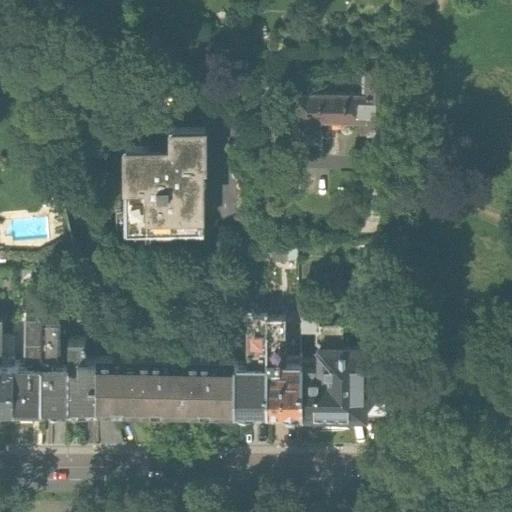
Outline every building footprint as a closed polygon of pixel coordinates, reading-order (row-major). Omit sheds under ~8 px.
[(159,33),(159,44),(171,45),(172,34),(159,33)] [(198,35),(185,35),(185,44),(197,45),(198,35)] [(361,91),(360,116),(360,128),(379,129),(388,129),(389,61),(362,60),(361,91)] [(360,116),(361,91),(293,89),(293,135),(319,135),(320,115),(343,115),(360,116)] [(79,109),(83,131),(113,125),(113,120),(147,113),(142,91),(109,98),(110,102),(79,109)] [(172,146),(127,146),(128,229),(208,227),(208,181),(208,168),(211,168),(210,128),(172,128),(172,146)] [(266,354),(265,307),(265,304),(246,304),(247,355),(266,355),(266,354)] [(265,307),(266,354),(285,353),(284,307),(265,307)] [(319,308),(299,308),(300,327),(316,327),(316,320),(318,320),(318,315),(319,315),(319,308)] [(342,324),(365,324),(378,324),(378,309),(342,309),(342,315),(343,315),(342,324)] [(0,357),(13,357),(13,351),(1,350),(1,330),(1,312),(0,312),(0,357)] [(41,350),(41,314),(40,312),(25,312),(25,351),(29,352),(29,357),(40,357),(41,350)] [(41,314),(41,350),(56,350),(57,314),(41,314)] [(318,336),(317,337),(365,337),(365,324),(342,324),(343,315),(342,315),(319,315),(318,315),(318,320),(316,320),(316,327),(316,333),(318,333),(318,336)] [(13,330),(1,330),(1,350),(13,351),(13,330)] [(69,335),(68,350),(69,401),(97,401),(96,354),(87,353),(84,350),(84,335),(69,335)] [(365,337),(317,337),(318,354),(300,355),(301,403),(365,403),(365,370),(366,336),(365,337)] [(69,401),(68,350),(56,350),(41,350),(40,357),(40,401),(69,401)] [(105,401),(145,401),(145,351),(125,351),(104,350),(96,350),(96,354),(97,401),(105,401)] [(145,401),(192,402),(192,351),(173,351),(145,351),(145,401)] [(213,351),(192,351),(192,402),(234,403),(234,355),(234,351),(213,351)] [(285,353),(266,354),(266,355),(266,408),(281,408),(281,403),(301,403),(300,355),(300,353),(285,353)] [(247,355),(234,355),(234,403),(238,403),(238,409),(266,408),(266,355),(247,355)] [(13,401),(13,357),(0,357),(0,401),(4,401),(13,401)] [(40,357),(29,357),(13,357),(13,401),(23,401),(33,401),(40,401),(40,357)] [(365,370),(365,403),(393,402),(392,370),(365,370)]
